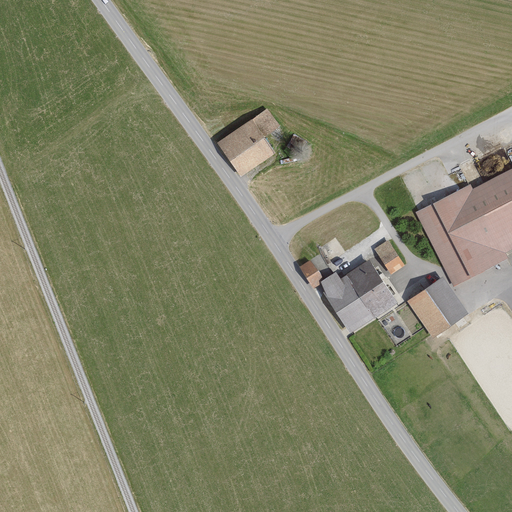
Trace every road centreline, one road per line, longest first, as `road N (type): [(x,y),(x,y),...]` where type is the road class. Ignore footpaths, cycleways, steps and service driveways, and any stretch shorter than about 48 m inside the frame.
road 1 (tertiary): [(272,240),(456,511)]
road 2 (tertiary): [(100,0),(272,240)]
road 3 (unclassified): [(272,240),(511,111)]
